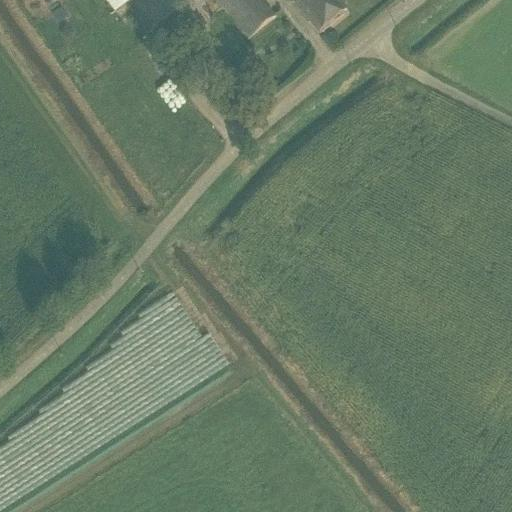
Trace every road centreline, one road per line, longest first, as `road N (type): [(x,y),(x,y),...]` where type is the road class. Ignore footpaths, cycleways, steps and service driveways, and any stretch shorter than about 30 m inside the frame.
road 1 (unclassified): [(420,0),(236,153),(64,335),(0,387)]
road 2 (track): [(361,46),(511,123)]
